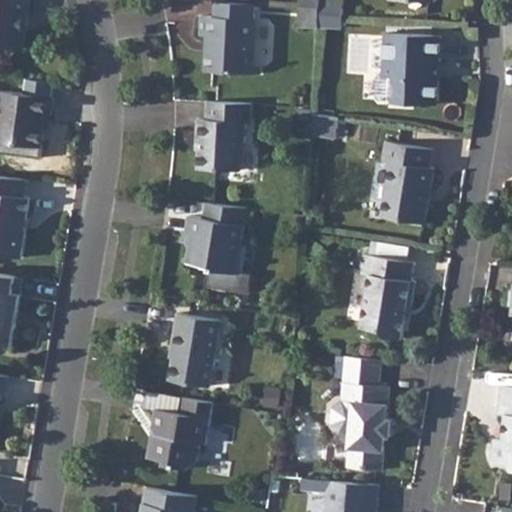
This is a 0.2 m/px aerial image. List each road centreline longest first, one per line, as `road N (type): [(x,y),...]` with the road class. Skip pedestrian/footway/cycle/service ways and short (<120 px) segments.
road 1 (residential): [(46,511),(105,170),(92,0)]
road 2 (residential): [(433,511),(497,66),(492,0)]
